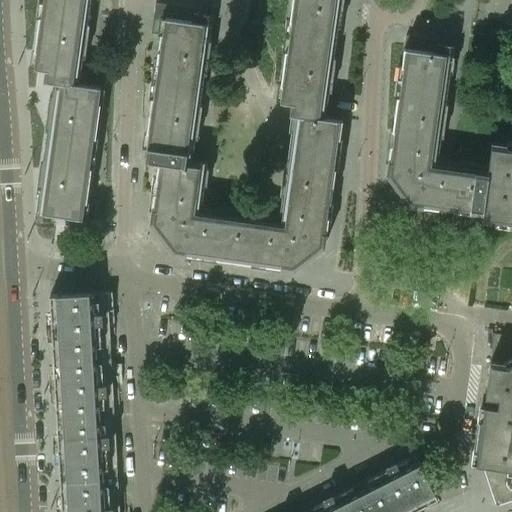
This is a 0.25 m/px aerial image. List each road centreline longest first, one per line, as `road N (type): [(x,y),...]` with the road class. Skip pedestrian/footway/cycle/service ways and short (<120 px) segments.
road 1 (residential): [(355,311),(376,16)]
road 2 (residential): [(355,311),(447,323),(462,339),(448,511)]
road 3 (residential): [(118,275),(132,0)]
road 4 (tertiary): [(25,511),(11,262)]
road 5 (residential): [(118,275),(355,311)]
road 6 (tertiary): [(11,262),(0,89)]
